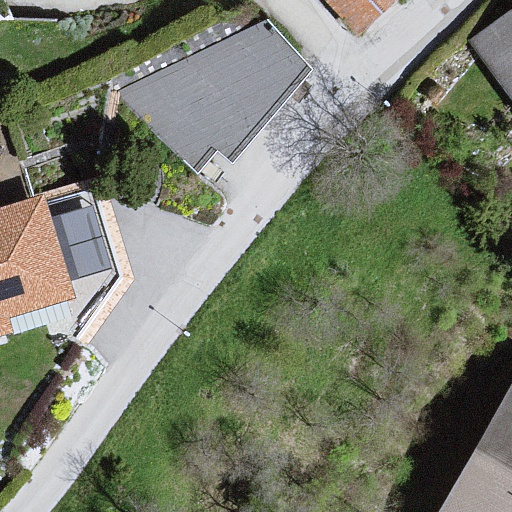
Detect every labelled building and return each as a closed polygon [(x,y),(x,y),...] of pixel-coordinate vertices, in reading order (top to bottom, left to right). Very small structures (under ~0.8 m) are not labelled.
[(205,169),(314,63),(251,0),(250,0),(142,105),(205,169)] [(312,0),(348,39),(389,3),(386,0),(312,0)] [(511,14),(463,49),(511,122),(511,14)] [(0,335),(56,316),(20,216),(0,222),(0,335)] [(511,511),(511,383),(440,511),(511,511)]
